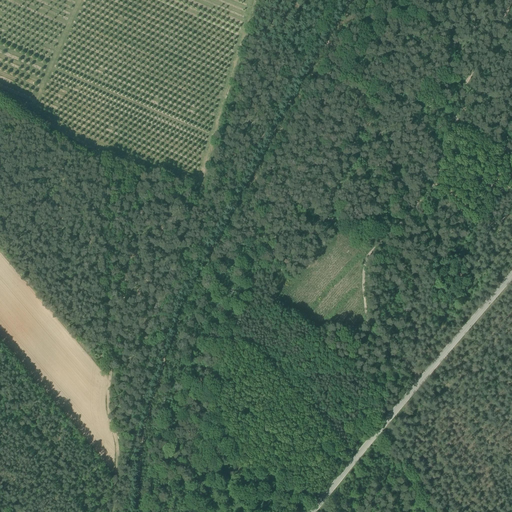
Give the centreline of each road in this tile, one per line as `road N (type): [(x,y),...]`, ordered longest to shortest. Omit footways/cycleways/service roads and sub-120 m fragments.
road 1 (unknown): [(347,0),(181,306),(146,416),(136,511)]
road 2 (track): [(334,0),(170,298),(129,428)]
road 3 (unclassified): [(314,511),(511,275)]
road 4 (track): [(425,379),(366,324),(362,287),(368,254),(428,190),(445,135)]
road 5 (track): [(98,156),(111,183),(116,425)]
road 6 (track): [(114,511),(0,384)]
road 7 (track): [(445,135),(511,0)]
